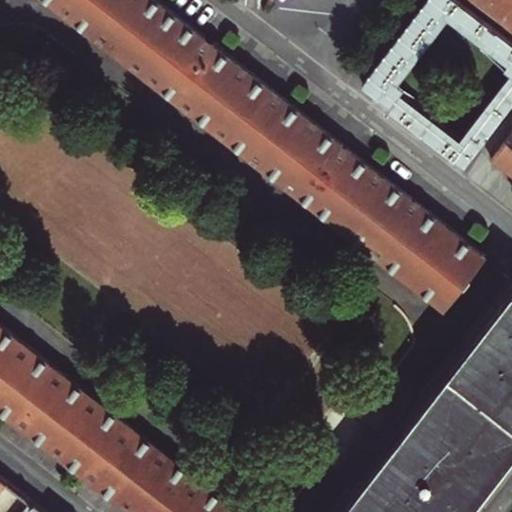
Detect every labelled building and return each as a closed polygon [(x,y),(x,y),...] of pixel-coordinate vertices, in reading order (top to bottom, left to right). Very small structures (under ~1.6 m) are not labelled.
[(485,254),(157,0),(49,0),(445,307),(485,254)] [(511,99),(511,39),(462,0),(422,0),(359,80),(462,162),(511,99)] [(511,0),(481,0),(511,23),(511,0)] [(511,130),(490,159),(511,175),(511,130)] [(511,289),(340,511),(468,511),(511,456),(511,289)] [(243,511),(0,322),(0,407),(134,511),(243,511)] [(0,511),(0,489),(8,478),(0,472),(0,511)] [(38,511),(43,506),(34,499),(24,511),(38,511)]
